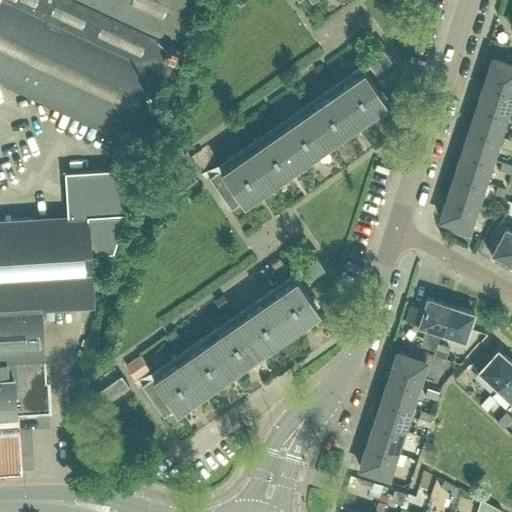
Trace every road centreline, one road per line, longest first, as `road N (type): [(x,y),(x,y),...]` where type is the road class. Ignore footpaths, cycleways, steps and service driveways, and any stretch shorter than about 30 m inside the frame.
road 1 (unclassified): [(395,223),(467,0)]
road 2 (unclassified): [(312,416),(343,375),(395,223)]
road 3 (residential): [(511,286),(395,223)]
road 4 (unclassified): [(312,416),(269,449),(247,511)]
